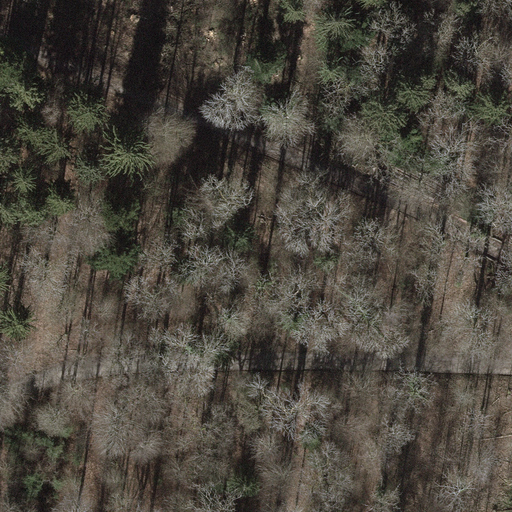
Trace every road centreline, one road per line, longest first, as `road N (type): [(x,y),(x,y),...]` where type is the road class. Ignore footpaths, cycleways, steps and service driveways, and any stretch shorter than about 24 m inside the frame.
road 1 (track): [(511,253),(240,125),(0,33)]
road 2 (track): [(511,368),(186,358),(74,368),(0,402)]
